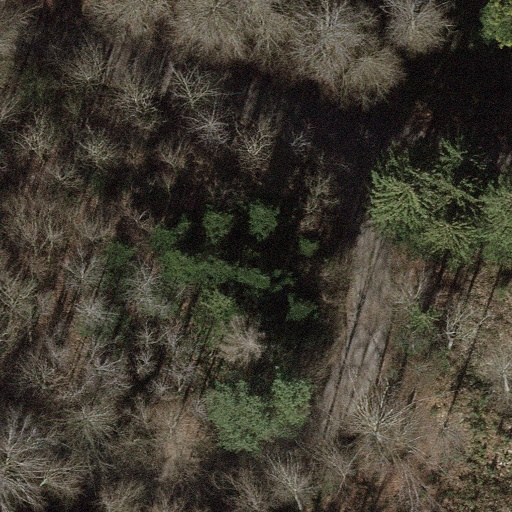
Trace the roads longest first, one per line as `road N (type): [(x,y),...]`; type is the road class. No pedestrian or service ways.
road 1 (track): [(334,120),(368,239),(361,377),(266,470),(185,486),(88,463),(0,423)]
road 2 (track): [(334,120),(0,37)]
road 3 (track): [(511,162),(334,120)]
